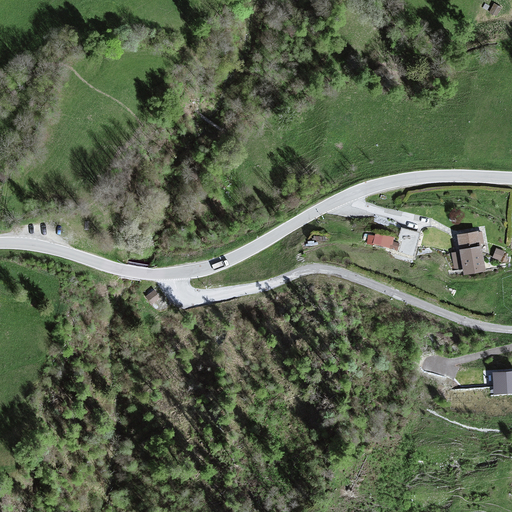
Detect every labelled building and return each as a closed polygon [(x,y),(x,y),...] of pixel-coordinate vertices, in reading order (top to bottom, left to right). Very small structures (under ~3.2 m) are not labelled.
[(502,8),(494,3),(489,12),(497,17),(502,8)] [(421,234),(401,229),(394,255),(414,260),(421,234)] [(477,232),(456,236),(464,277),(484,273),(477,232)] [(393,239),(374,236),(372,246),(391,250),(393,239)] [(155,290),(146,296),(152,304),(161,298),(155,290)] [(511,370),(492,372),(493,394),(511,392),(511,370)]
